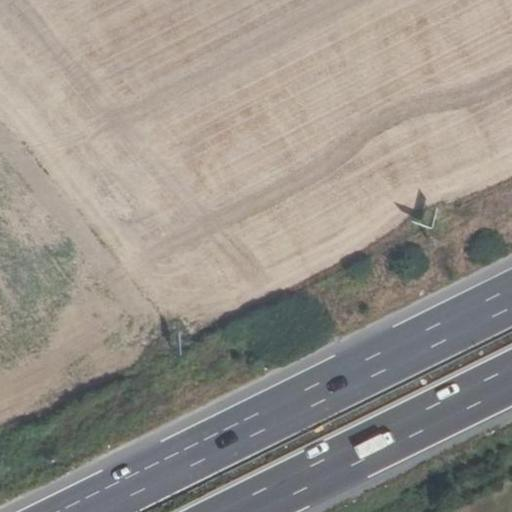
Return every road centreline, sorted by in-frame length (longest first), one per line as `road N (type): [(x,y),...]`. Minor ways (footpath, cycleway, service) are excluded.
road 1 (motorway): [(511,307),(95,511)]
road 2 (motorway): [(245,511),(511,379)]
